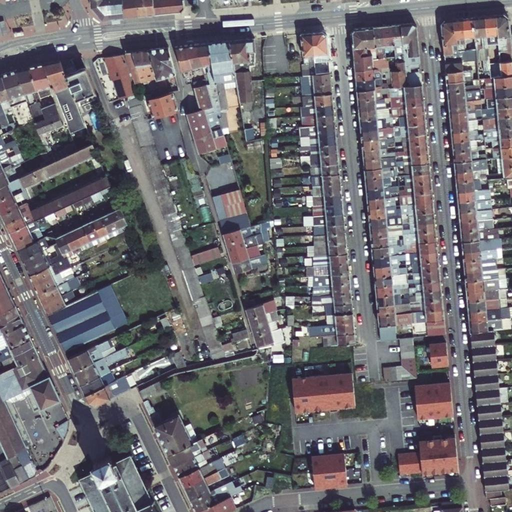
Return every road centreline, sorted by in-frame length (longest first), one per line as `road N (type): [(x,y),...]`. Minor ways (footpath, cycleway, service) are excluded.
road 1 (residential): [(427,8),(471,483)]
road 2 (residential): [(184,511),(133,407),(114,406),(83,421),(0,242)]
road 3 (residential): [(337,16),(372,377)]
road 4 (residential): [(471,483),(290,499)]
road 5 (secondary): [(206,27),(337,16)]
